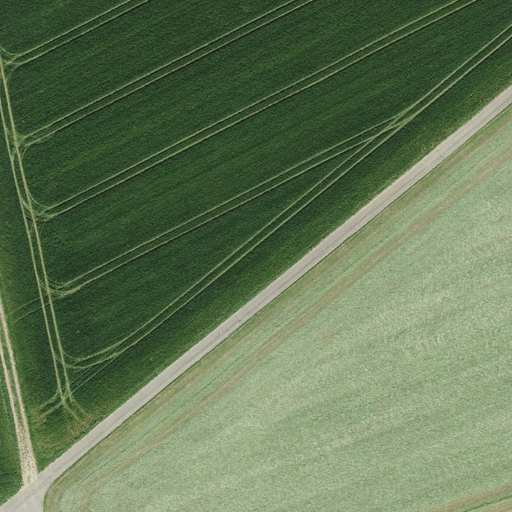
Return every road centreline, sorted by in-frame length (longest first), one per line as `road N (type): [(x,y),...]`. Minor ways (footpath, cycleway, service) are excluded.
road 1 (unclassified): [(24,498),(511,94)]
road 2 (track): [(0,326),(33,490)]
